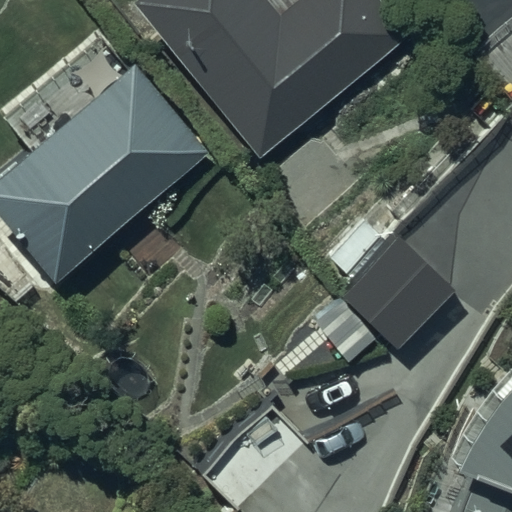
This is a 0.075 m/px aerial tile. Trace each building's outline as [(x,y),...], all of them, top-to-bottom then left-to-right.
[(131,0),(251,149),(402,28),(379,0),(131,0)] [(511,0),(431,0),(468,42),(511,5),(511,0)] [(0,121),(14,137),(0,148),(0,218),(49,276),(203,144),(122,49),(96,71),(75,46),(0,109),(0,121)] [(314,291),(383,354),(452,279),(383,216),(314,291)] [(441,446),(440,450),(464,459),(443,511),(511,511),(511,343),(510,346),(506,349),(502,353),(499,356),(496,359),(492,363),(489,367),(486,370),(483,374),(479,378),(476,382),(474,386),(471,390),(468,394),(465,398),(463,402),(460,406),(458,410),(455,414),(453,419),(451,423),(449,428),(447,432),(445,437),(443,441),(441,446)] [(279,389),(222,443),(264,487),(321,432),(279,389)]
